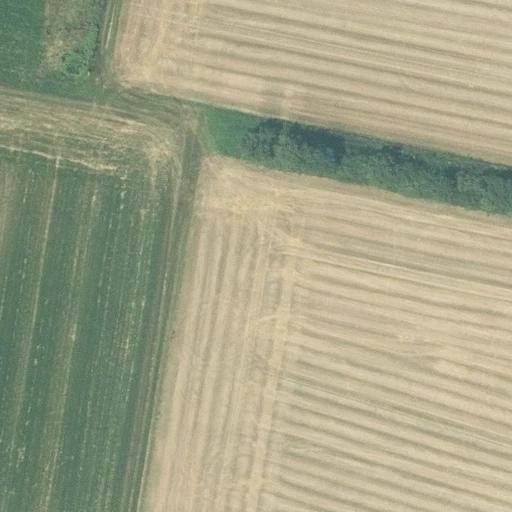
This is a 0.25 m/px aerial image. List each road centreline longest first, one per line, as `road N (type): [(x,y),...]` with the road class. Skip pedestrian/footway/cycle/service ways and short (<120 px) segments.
road 1 (track): [(128,511),(185,117),(115,88),(108,71),(119,0)]
road 2 (track): [(185,117),(511,185)]
